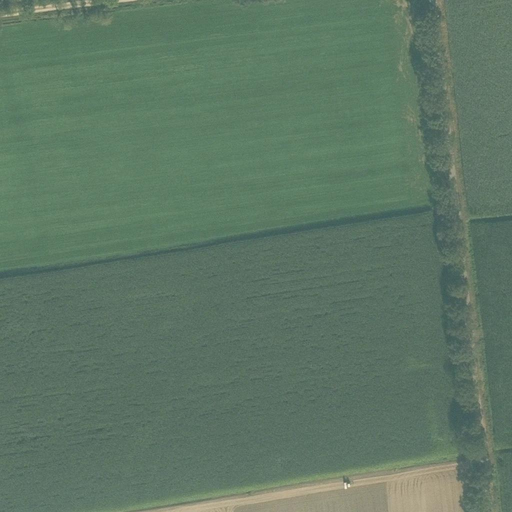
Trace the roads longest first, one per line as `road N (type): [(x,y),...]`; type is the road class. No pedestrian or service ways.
road 1 (unclassified): [(492,511),(433,0)]
road 2 (track): [(0,17),(137,0)]
